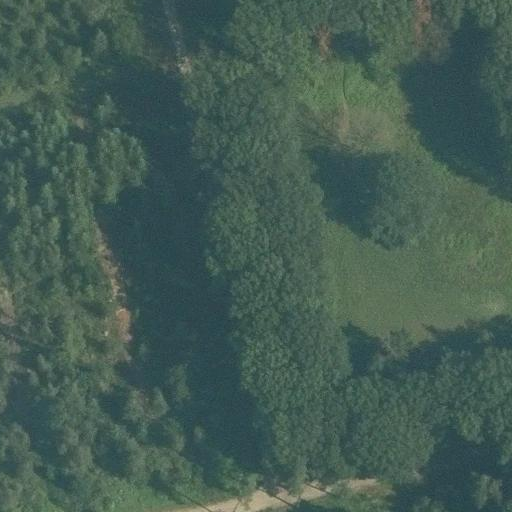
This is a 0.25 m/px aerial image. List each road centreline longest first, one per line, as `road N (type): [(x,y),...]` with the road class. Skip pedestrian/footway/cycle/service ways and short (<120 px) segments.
road 1 (track): [(155,0),(286,499)]
road 2 (track): [(511,450),(225,511)]
